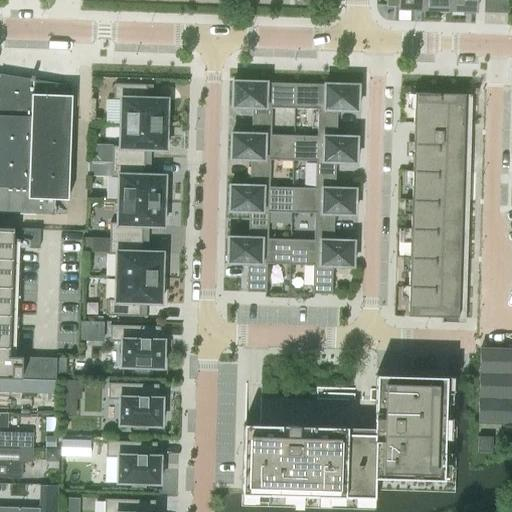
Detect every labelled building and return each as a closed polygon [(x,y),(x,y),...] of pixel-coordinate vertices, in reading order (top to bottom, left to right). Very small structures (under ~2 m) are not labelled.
[(385,0),(385,5),(397,5),(397,8),(423,9),(423,0),(385,0)] [(423,0),(423,9),(448,10),(448,0),(423,0)] [(448,0),(448,10),(475,11),(475,0),(448,0)] [(483,0),(483,12),(495,13),(495,0),(483,0)] [(495,0),(495,13),(505,13),(507,14),(507,0),(495,0)] [(0,213),(54,216),(54,199),(67,199),(71,86),(36,81),(36,76),(31,76),(31,80),(1,75),(1,74),(0,73),(0,213)] [(251,134),(251,135),(270,136),(270,135),(271,108),(294,109),(295,83),(266,83),(232,82),(232,107),(252,107),(251,134)] [(317,110),(316,136),(316,137),(336,138),(336,137),(337,110),(357,110),(357,85),(295,83),(294,109),(317,110)] [(121,100),(120,123),(168,125),(169,113),(166,113),(167,99),(146,98),(146,85),(114,84),(113,100),(121,100)] [(414,93),(407,316),(457,318),(464,94),(414,93)] [(112,146),(112,161),(144,163),(144,149),(165,150),(165,136),(168,137),(168,125),(120,123),(120,146),(112,146)] [(249,186),(249,187),(269,188),(269,187),(270,160),(292,161),(293,136),(270,135),(270,136),(251,135),(251,134),(231,134),(230,159),(250,159),(249,186)] [(315,162),(315,188),(315,189),(335,190),(335,189),(335,162),(355,162),(356,137),(336,137),(336,138),(316,137),(316,136),(293,136),(292,161),(315,162)] [(119,177),(118,200),(166,201),(166,189),(164,189),(164,176),(143,175),(144,163),(112,161),(111,177),(119,177)] [(248,238),(248,239),(267,240),(267,239),(268,212),(291,213),(292,188),(269,187),(269,188),(249,187),(249,186),(229,186),(229,211),(249,211),(248,238)] [(314,214),(313,240),(313,241),(333,242),(333,241),(334,214),(354,214),(354,189),(335,189),(335,190),(315,189),(315,188),(292,188),(291,213),(314,214)] [(110,223),(109,238),(142,239),(142,226),(163,227),(163,213),(165,213),(166,201),(118,200),(117,223),(110,223)] [(0,228),(0,376),(56,378),(56,359),(7,358),(7,357),(11,240),(11,229),(0,228)] [(116,254),(115,278),(163,279),(164,266),(162,266),(162,253),(141,252),(142,239),(109,238),(109,253),(116,254)] [(247,263),(246,292),(266,293),(267,264),(290,265),(290,240),(267,239),(267,240),(248,239),(248,238),(228,238),(227,263),(247,263)] [(312,294),(313,294),(331,294),(332,266),(352,266),(353,241),(333,241),(333,242),(313,241),(313,240),(290,240),(290,265),(313,265),(312,294)] [(163,290),(163,279),(115,278),(114,300),(107,299),(107,316),(139,317),(140,303),(160,303),(161,290),(163,290)] [(159,340),(160,326),(110,325),(109,341),(121,341),(120,367),(134,367),(134,371),(148,371),(148,367),(162,368),(163,340),(159,340)] [(511,423),(511,347),(480,347),(478,422),(511,423)] [(252,425),(243,424),(241,494),(374,498),(374,478),(442,480),(445,377),(375,375),(374,429),(346,428),(346,427),(252,425)] [(62,382),(61,399),(76,399),(76,395),(80,395),(80,382),(62,382)] [(146,425),(161,426),(161,398),(158,398),(158,384),(108,383),(107,399),(119,399),(118,425),(133,425),(133,429),(146,429),(146,425)] [(0,476),(22,477),(22,462),(32,462),(32,448),(33,433),(0,431),(0,476)] [(477,437),(476,452),(478,452),(491,452),(491,437),(478,437),(477,437)] [(61,439),(61,455),(89,456),(90,440),(61,439)] [(145,483),(159,484),(160,456),(156,456),(156,442),(106,441),(106,457),(118,457),(117,483),(131,483),(131,487),(144,487),(145,483)] [(154,511),(154,500),(104,499),(103,511),(154,511)]
